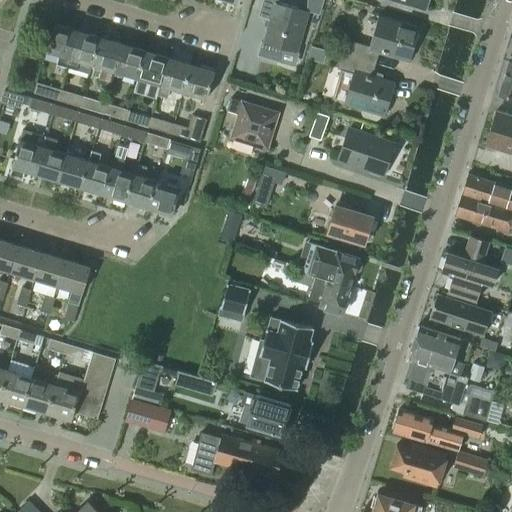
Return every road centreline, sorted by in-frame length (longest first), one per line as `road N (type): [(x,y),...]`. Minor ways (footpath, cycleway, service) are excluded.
road 1 (residential): [(505,0),(340,511)]
road 2 (residential): [(232,49),(68,0)]
road 3 (residential): [(139,251),(0,210)]
